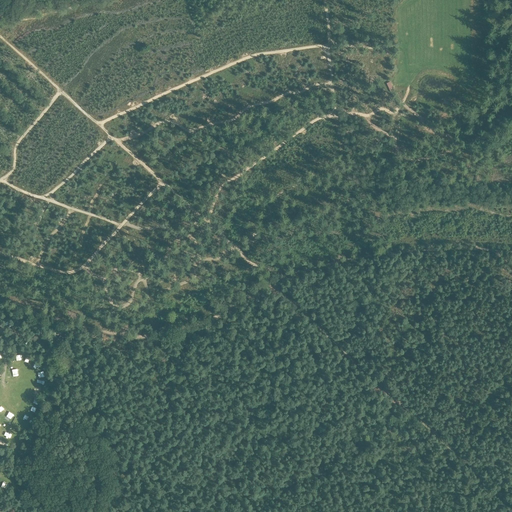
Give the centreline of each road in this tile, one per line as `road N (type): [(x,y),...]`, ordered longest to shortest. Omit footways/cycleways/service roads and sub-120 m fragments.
road 1 (track): [(162,181),(511,506)]
road 2 (track): [(207,224),(219,189),(319,118),(335,116),(320,0)]
road 3 (track): [(268,280),(217,316),(150,336),(0,304)]
road 4 (track): [(268,280),(376,253),(511,254)]
road 5 (track): [(326,45),(249,56),(98,123)]
road 6 (track): [(0,37),(162,181)]
road 7 (track): [(162,181),(72,272),(0,254)]
